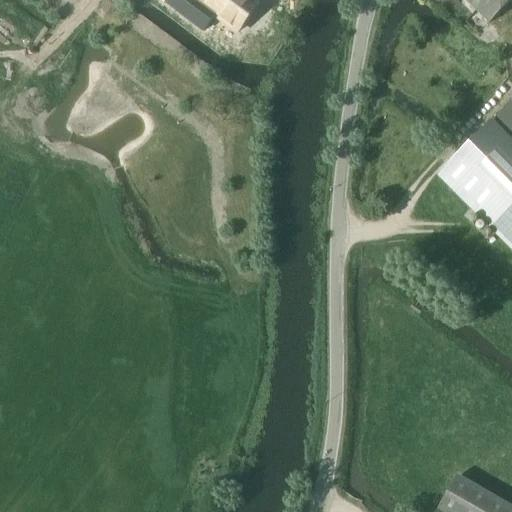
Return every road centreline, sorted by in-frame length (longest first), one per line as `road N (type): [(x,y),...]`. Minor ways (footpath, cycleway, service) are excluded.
road 1 (tertiary): [(320,511),(335,413),(340,179),(371,0)]
road 2 (track): [(336,231),(392,229),(429,174)]
